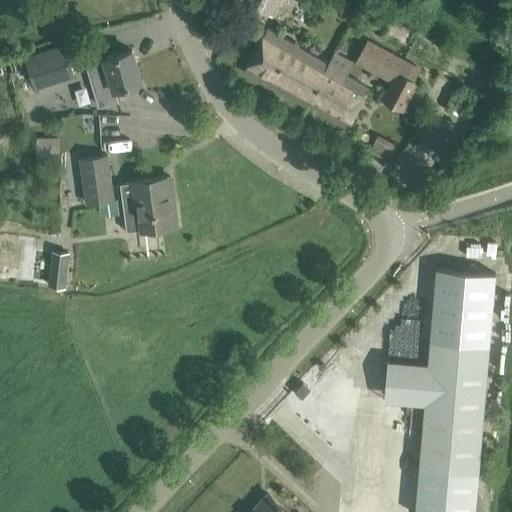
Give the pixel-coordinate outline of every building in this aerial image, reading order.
[(245,0),(245,2),(273,17),(281,0),(245,0)] [(267,27),(243,71),(307,105),(308,103),(347,124),(367,86),(347,74),(353,60),(336,51),(329,64),(329,63),(267,27)] [(393,78),(382,99),(403,110),(418,80),(411,76),(416,65),(368,39),(358,59),(393,78)] [(74,75),(64,44),(25,57),(35,87),(74,75)] [(86,64),(91,79),(92,79),(100,105),(118,99),(119,101),(120,101),(116,88),(142,81),(132,49),(105,57),(105,58),(86,64)] [(14,79),(27,76),(20,55),(8,58),(14,79)] [(38,138),(38,160),(59,160),(59,138),(38,138)] [(85,202),(113,199),(108,154),(79,157),(85,202)] [(167,176),(148,179),(133,182),(121,183),(127,231),(177,224),(173,199),(167,200),(165,190),(169,190),(167,176)] [(47,285),(66,287),(69,251),(34,248),(30,284),(47,285)] [(479,476),(490,344),(496,272),(436,267),(430,339),(428,363),(425,402),(419,471),(415,511),(475,511),(479,476)] [(303,382),(295,390),(302,397),(310,388),(303,382)] [(289,511),(269,493),(268,494),(271,497),(256,511),(289,511)]
